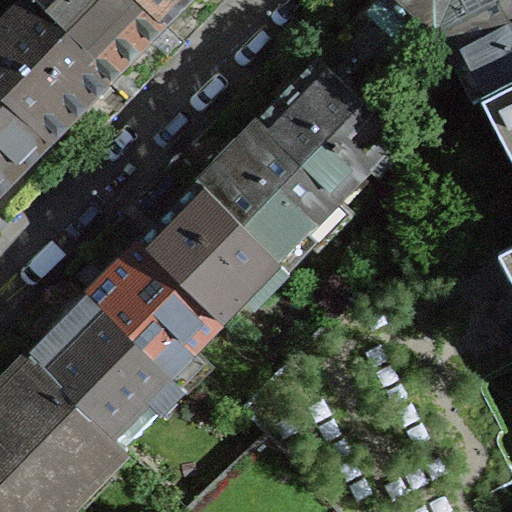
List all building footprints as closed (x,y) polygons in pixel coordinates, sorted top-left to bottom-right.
[(20,0),(0,21),(0,24),(5,30),(0,35),(0,88),(50,137),(107,78),(26,0),(20,0)] [(26,0),(107,78),(164,20),(144,0),(26,0)] [(183,0),(144,0),(164,20),(182,2),(183,0)] [(372,0),(316,57),(364,104),(437,25),(485,0),(372,0)] [(490,86),(511,74),(511,0),(485,0),(437,25),(454,58),(464,53),(483,89),(490,86)] [(369,161),(378,169),(404,143),(364,104),(316,57),(278,97),(257,118),(336,195),(369,161)] [(511,175),(416,225),(240,405),(337,511),(475,511),(470,500),(509,480),(511,477),(511,472),(511,471),(497,441),(496,437),(497,432),(501,429),(480,386),(480,382),(481,379),(484,375),(511,360),(511,74),(490,86),(511,127),(511,175)] [(0,188),(50,137),(0,88),(0,188)] [(277,256),(285,264),(311,238),(303,229),(336,195),(257,118),(218,159),(198,179),(277,256)] [(143,237),(222,314),(277,256),(198,179),(163,215),(143,237)] [(87,294),(166,371),(222,314),(143,237),(87,294)] [(87,294),(31,351),(124,443),(181,385),(166,371),(87,294)] [(0,382),(0,511),(48,511),(49,503),(84,467),(105,467),(126,445),(124,443),(31,351),(0,382)]
